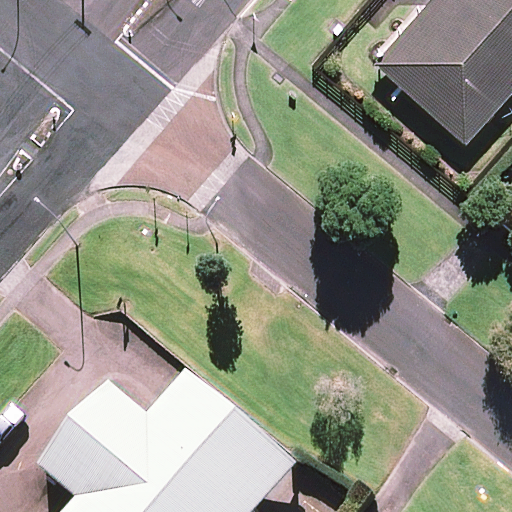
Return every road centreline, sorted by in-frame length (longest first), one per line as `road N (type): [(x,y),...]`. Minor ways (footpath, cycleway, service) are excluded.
road 1 (residential): [(96,74),(511,423)]
road 2 (residential): [(0,182),(96,74)]
